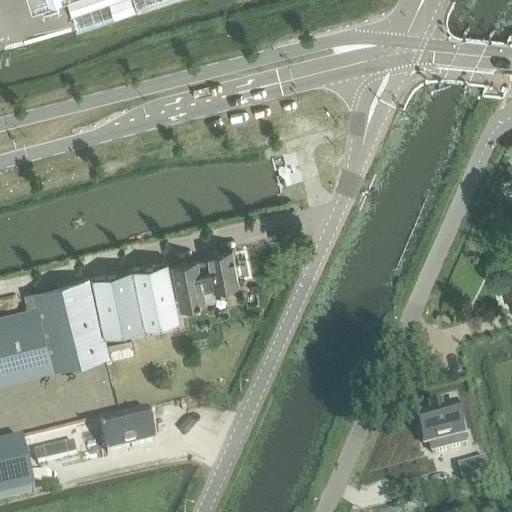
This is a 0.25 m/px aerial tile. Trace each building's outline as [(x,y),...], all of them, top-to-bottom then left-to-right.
[(511,242),(500,246),(504,262),(506,261),(511,284),(511,287),(511,288),(507,289),(511,310),(511,309),(511,242)] [(206,300),(204,291),(215,288),(240,283),(233,249),(208,254),(209,259),(198,261),(197,259),(172,265),(181,305),(206,300)] [(0,383),(20,378),(43,372),(110,356),(105,335),(143,327),(179,320),(167,261),(131,269),(93,276),(24,294),(27,309),(0,315),(0,383)] [(428,408),(415,411),(423,445),(428,444),(431,453),(465,444),(454,401),(440,405),(440,404),(428,407),(428,408)] [(147,412),(101,424),(109,456),(112,455),(117,454),(155,444),(155,443),(147,412)] [(22,442),(0,447),(0,500),(34,492),(22,442)] [(482,461),(457,468),(461,483),(486,477),(482,461)]
